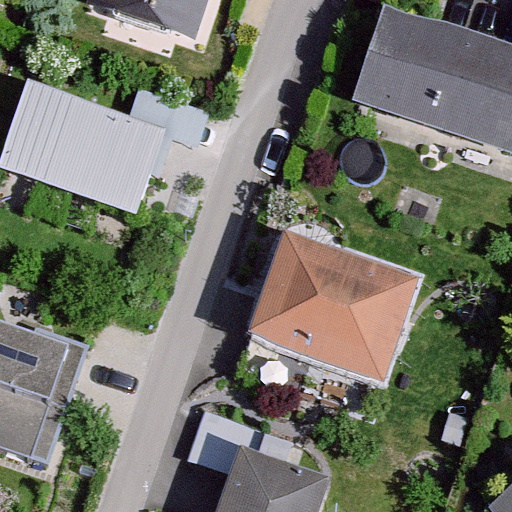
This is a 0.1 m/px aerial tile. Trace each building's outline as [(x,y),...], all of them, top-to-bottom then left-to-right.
[(211,0),(88,0),(82,21),(196,54),(211,0)] [(511,126),(511,76),(374,29),(344,116),(498,168),(511,126)] [(149,150),(12,103),(0,136),(0,194),(120,235),(149,150)] [(406,298),(265,256),(235,357),(377,398),(406,298)] [(25,353),(0,345),(0,408),(55,425),(77,350),(30,336),(25,353)] [(219,511),(313,511),(324,477),(237,451),(219,511)] [(511,511),(511,501),(498,511),(511,511)]
